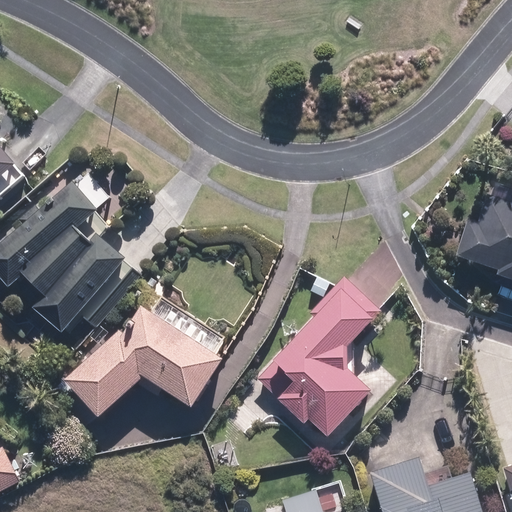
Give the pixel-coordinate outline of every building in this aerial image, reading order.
[(0,181),(11,172),(0,159),(0,181)] [(19,283),(42,302),(31,316),(58,339),(120,266),(92,243),(86,250),(70,237),(93,217),(68,189),(0,249),(0,285),(6,293),(19,283)] [(463,228),(451,264),(511,283),(511,213),(482,204),(473,231),(463,228)] [(313,321),(256,382),(323,444),(366,398),(343,376),(342,355),(378,317),(343,283),(310,318),(313,321)] [(96,422),(138,383),(187,414),(218,366),(136,314),(118,342),(115,339),(63,385),(96,422)] [(0,493),(18,485),(0,452),(0,451),(0,493)] [(414,466),(366,479),(375,511),(474,511),(465,480),(448,485),(444,470),(418,477),(414,466)] [(266,511),(318,511),(313,495),(266,510),(266,511)]
